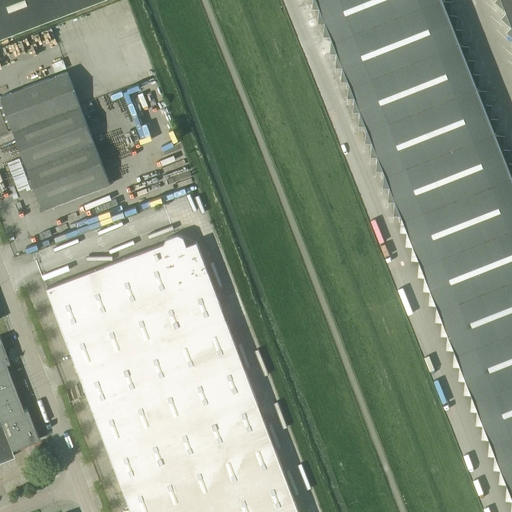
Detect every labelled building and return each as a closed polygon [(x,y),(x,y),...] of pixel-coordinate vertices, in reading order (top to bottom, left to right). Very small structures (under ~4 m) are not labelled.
[(0,0),(0,37),(98,0),(0,0)] [(511,177),(442,0),(317,0),(511,494),(511,177)] [(511,0),(502,0),(511,25),(511,0)] [(110,184),(67,71),(0,96),(2,101),(0,101),(0,135),(8,132),(7,129),(11,128),(42,210),(110,184)] [(299,511),(197,241),(178,233),(166,238),(163,243),(47,288),(131,511),(299,511)] [(38,439),(27,409),(23,410),(5,364),(9,362),(0,338),(0,460),(13,456),(11,449),(38,439)] [(44,454),(39,443),(34,445),(38,456),(44,454)]
